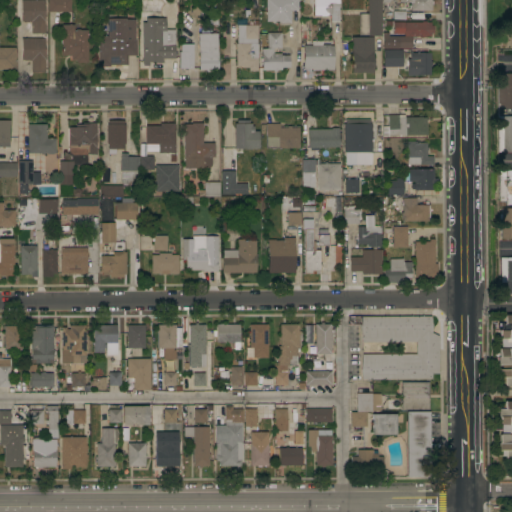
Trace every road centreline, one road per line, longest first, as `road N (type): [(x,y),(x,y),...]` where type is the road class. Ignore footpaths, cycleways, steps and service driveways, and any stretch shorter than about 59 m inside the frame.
road 1 (tertiary): [(0,503),(467,504)]
road 2 (residential): [(0,300),(466,302)]
road 3 (residential): [(0,97),(465,96)]
road 4 (tertiary): [(465,165),(466,302)]
